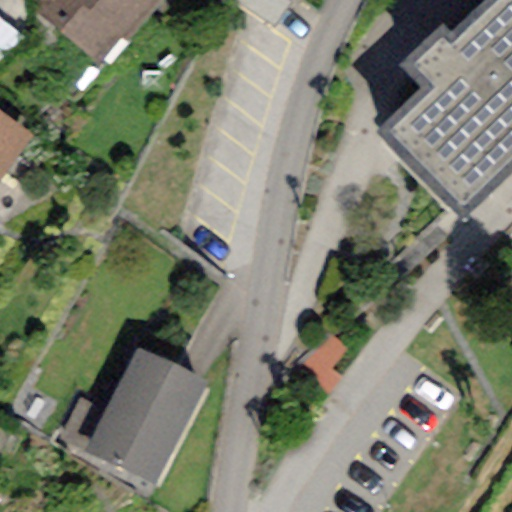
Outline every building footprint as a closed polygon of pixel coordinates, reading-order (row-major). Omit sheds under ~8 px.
[(169,0),(37,0),(30,8),(99,70),(120,46),(124,50),(169,0)] [(511,0),(499,0),(448,48),(441,40),(397,81),(419,106),(373,149),(459,241),(511,190),(511,0)] [(0,78),(30,46),(0,19),(0,78)] [(0,189),(32,145),(0,122),(0,189)] [(140,360),(83,463),(152,501),(210,398),(140,360)]
